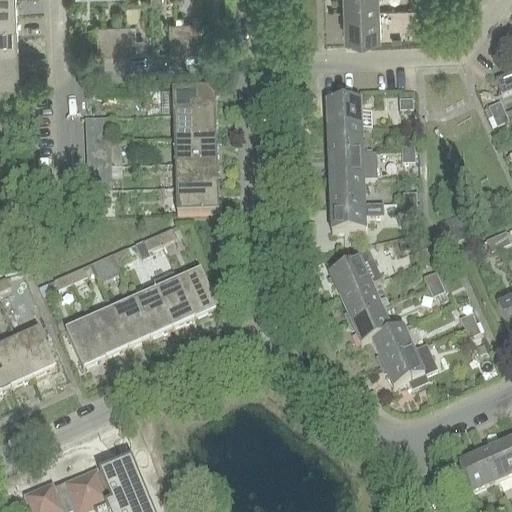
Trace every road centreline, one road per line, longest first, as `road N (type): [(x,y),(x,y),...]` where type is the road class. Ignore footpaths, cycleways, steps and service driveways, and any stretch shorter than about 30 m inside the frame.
road 1 (residential): [(247,348),(253,66)]
road 2 (residential): [(253,66),(448,61),(505,0)]
road 3 (residential): [(0,458),(247,348)]
road 4 (residential): [(54,77),(253,66)]
road 5 (residential): [(399,449),(247,348)]
road 6 (residential): [(68,205),(65,94),(54,77)]
road 7 (residential): [(399,449),(511,399)]
